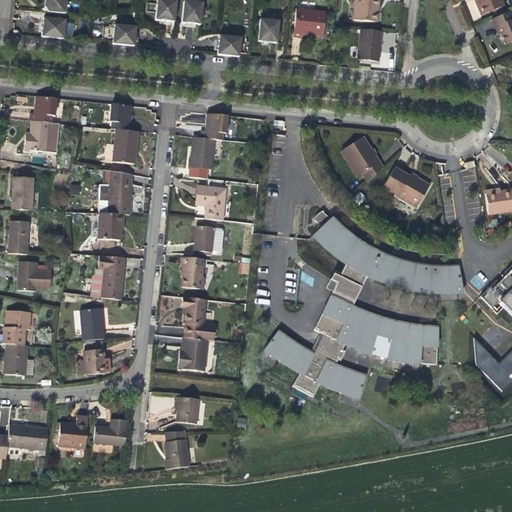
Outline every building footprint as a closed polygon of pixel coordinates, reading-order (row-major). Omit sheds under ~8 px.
[(47,11),(64,13),(65,0),(45,0),(44,8),(47,11)] [(375,8),(378,8),(378,0),(355,0),(353,21),(374,23),(374,16),(375,8)] [(474,0),(481,16),(489,13),(489,11),(496,8),(497,9),(504,6),(501,0),(474,0)] [(166,20),(174,21),(176,2),(158,1),(156,19),(166,20)] [(189,23),(201,24),(203,5),(184,3),(182,22),(189,23)] [(298,37),(302,37),(302,34),(324,36),(327,10),(298,7),(295,36),(298,37)] [(509,12),(491,20),(494,28),(497,27),(504,45),(511,41),(511,18),(509,12)] [(41,36),(63,38),(65,20),(43,18),(42,27),(41,36)] [(264,19),(261,41),(269,41),(278,42),(280,21),(264,19)] [(136,39),(137,27),(115,24),(113,43),(135,45),(136,39)] [(380,32),(360,31),(357,61),(377,63),(378,52),(380,32)] [(233,56),(235,37),(220,36),(219,40),(218,54),(233,56)] [(235,37),(233,56),(240,57),(242,38),(235,37)] [(34,115),(53,117),(56,118),(57,104),(54,100),(36,98),(35,107),(34,115)] [(110,123),(112,123),(131,125),(132,117),(133,108),(114,106),(111,108),(110,123)] [(53,117),(34,115),(31,115),(30,122),(31,122),(52,125),(53,117)] [(203,132),(222,134),(225,135),(227,121),(223,118),(205,116),(204,125),(203,132)] [(52,125),(31,122),(30,134),(30,141),(24,140),(23,150),(56,154),(59,125),(52,125)] [(131,125),(112,123),(111,131),(116,131),(134,133),(135,125),(131,125)] [(134,133),(116,131),(112,163),(132,165),(133,151),(136,151),(136,148),(138,134),(134,133)] [(221,142),(222,134),(203,132),(200,132),(199,140),(214,142),(221,142)] [(358,179),(363,176),(378,164),(374,157),(370,151),(362,139),(340,153),(358,179)] [(211,171),(214,142),(199,140),(197,140),(196,154),(194,169),(211,171)] [(382,170),(378,164),(363,176),(368,183),(382,170)] [(382,188),(402,200),(411,180),(408,178),(393,169),(382,188)] [(109,187),(108,215),(123,216),(130,216),(131,196),(133,176),(110,172),(110,181),(109,187)] [(10,178),(9,197),(13,198),(13,211),(31,211),(32,179),(10,178)] [(428,187),(416,179),(414,182),(411,180),(402,200),(416,208),(428,187)] [(70,184),(70,193),(79,193),(79,185),(70,184)] [(108,215),(109,187),(100,186),(98,215),(100,215),(108,215)] [(205,220),(223,222),(226,190),(199,187),(198,197),(197,205),(207,206),(205,220)] [(499,193),(484,195),(488,215),(511,211),(511,203),(510,191),(499,193)] [(204,215),(204,206),(196,206),(196,215),(204,215)] [(263,351),(266,354),(270,356),(281,364),(299,375),(292,388),(312,398),(319,385),(327,389),(339,394),(357,400),(365,377),(356,375),(348,372),(340,369),(335,366),(337,361),(341,361),(344,353),(342,352),(345,346),(352,349),(366,354),(384,359),(401,363),(410,365),(418,365),(436,366),(437,347),(434,347),(435,328),(424,328),(413,327),(398,323),(380,318),(352,308),(367,277),(378,283),(391,287),(403,291),(412,292),(426,294),(437,295),(451,295),(462,294),(458,267),(450,268),(439,268),(431,267),(420,266),(412,265),(400,262),(386,257),(372,250),(365,247),(355,240),(343,231),(335,222),(333,224),(322,212),(321,212),(318,213),(317,215),(315,217),(313,220),(325,232),(320,238),(331,248),(337,253),(347,260),(340,275),(334,272),(330,281),(336,284),(331,293),(313,331),(322,336),(313,355),(293,344),(284,338),(278,333),(263,351)] [(123,225),(123,216),(108,215),(100,215),(99,240),(120,241),(121,229),(121,225),(123,225)] [(7,254),(27,255),(29,223),(10,221),(9,238),(7,254)] [(212,253),(214,228),(196,227),(195,239),(194,252),(212,253)] [(214,228),(212,253),(219,254),(222,252),(224,232),(221,229),(214,228)] [(100,270),(98,298),(122,300),(123,280),(125,259),(98,256),(97,270),(100,270)] [(183,258),(182,266),(185,267),(184,277),(183,288),(203,290),(204,278),(202,278),(204,260),(183,258)] [(34,289),(48,290),(50,272),(45,272),(46,267),(36,266),(36,263),(18,262),(17,278),(16,291),(34,292),(34,289)] [(511,265),(504,274),(507,277),(503,281),(499,285),(496,282),(479,298),(491,310),(498,303),(511,317),(511,351),(498,365),(473,339),(475,366),(502,392),(511,382),(511,265)] [(100,270),(97,270),(95,272),(95,276),(93,278),(91,298),(98,298),(100,270)] [(469,282),(478,291),(488,281),(479,272),(469,282)] [(324,290),(331,293),(336,284),(330,281),(329,281),(327,285),(324,290)] [(181,325),(188,325),(204,327),(206,301),(179,298),(178,308),(181,308),(183,308),(182,315),(181,325)] [(82,343),(103,341),(102,325),(101,309),(79,311),(82,343)] [(9,311),(7,328),(24,330),(28,330),(30,313),(9,311)] [(204,327),(188,325),(187,339),(207,341),(213,342),(215,328),(204,327)] [(24,330),(7,328),(4,328),(2,328),(1,345),(5,345),(23,347),(24,330)] [(207,341),(187,339),(183,339),(182,352),(177,352),(176,360),(175,369),(204,372),(207,341)] [(27,347),(23,347),(5,345),(4,354),(3,362),(5,362),(4,374),(24,376),(27,347)] [(83,363),(84,374),(84,376),(104,374),(103,364),(102,351),(82,353),(83,363)] [(76,375),(84,374),(83,363),(75,364),(76,375)] [(197,401),(177,399),(175,418),(175,423),(195,425),(197,401)] [(237,418),(237,427),(246,427),(246,418),(237,418)] [(77,428),(60,426),(58,446),(84,449),(88,420),(78,419),(77,425),(77,428)] [(110,421),(109,429),(96,428),(94,445),(124,448),(126,422),(119,422),(110,421)] [(9,425),(8,436),(7,447),(37,450),(39,428),(25,427),(9,425)] [(0,458),(6,459),(7,447),(8,436),(0,435),(0,458)] [(165,471),(189,468),(185,441),(165,444),(166,455),(167,461),(164,461),(165,471)]
